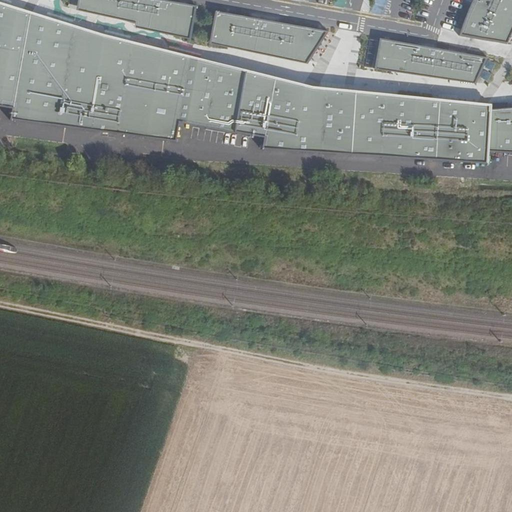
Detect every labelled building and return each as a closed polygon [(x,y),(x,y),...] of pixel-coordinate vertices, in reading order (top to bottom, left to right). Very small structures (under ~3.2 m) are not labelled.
[(196,7),(156,0),(77,0),(76,12),(135,26),(135,30),(190,42),(196,7)] [(511,0),(474,0),(468,13),(459,37),(506,45),(511,30),(511,0)] [(511,110),(492,112),(491,107),(439,101),(313,89),(105,37),(0,4),(0,106),(12,109),(11,120),(174,142),(178,123),(264,140),(261,151),(351,156),(435,161),(487,165),(488,151),(511,152),(511,110)] [(317,51),(327,33),(215,12),(209,46),(298,64),(307,66),(317,51)] [(374,70),(475,85),(480,75),(488,78),(495,63),(487,59),(379,39),(374,70)]
